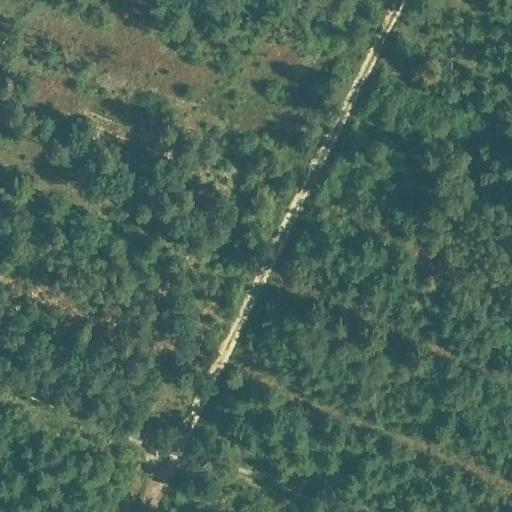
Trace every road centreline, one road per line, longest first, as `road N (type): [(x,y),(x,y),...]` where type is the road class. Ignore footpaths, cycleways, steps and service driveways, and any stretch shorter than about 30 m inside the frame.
road 1 (track): [(155,511),(399,0)]
road 2 (track): [(0,372),(323,511)]
